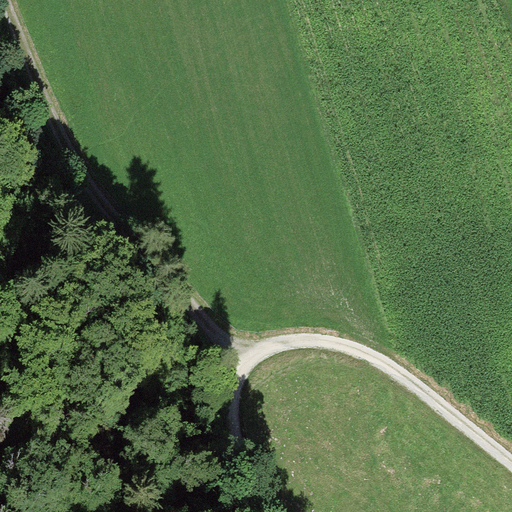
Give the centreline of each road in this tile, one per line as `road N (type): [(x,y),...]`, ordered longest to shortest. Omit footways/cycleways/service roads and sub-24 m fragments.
road 1 (track): [(249,356),(101,199),(9,0)]
road 2 (track): [(249,356),(290,340),(367,352),(511,465)]
road 3 (track): [(274,511),(237,437),(236,380),(249,356)]
